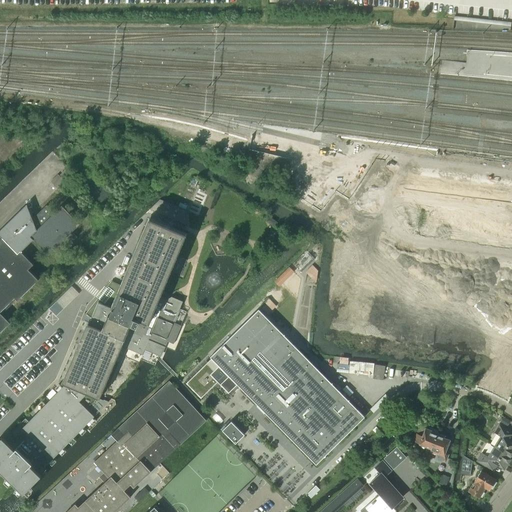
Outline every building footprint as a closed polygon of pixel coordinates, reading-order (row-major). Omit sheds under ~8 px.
[(410,172),(409,187),(409,188),(410,186),(419,187),(419,189),(420,189),(422,174),(410,172)] [(422,174),(420,189),(421,189),(421,187),(430,188),(430,190),(431,190),(432,175),(422,174)] [(432,175),(431,190),(432,190),(432,189),(441,190),(440,191),(441,192),(443,176),(432,175)] [(443,176),(441,192),(442,192),(443,190),(451,191),(451,193),(452,193),(454,178),(443,176)] [(454,178),(452,193),(453,193),(453,191),(462,192),(462,194),(463,194),(465,179),(454,178)] [(465,179),(463,194),(464,194),(464,193),(473,194),(473,195),(474,196),(476,180),(465,179)] [(476,180),(474,196),(475,196),(475,194),(484,195),(483,197),(484,197),(486,182),(476,180)] [(486,182),(484,197),(485,197),(486,195),(494,196),(494,198),(495,198),(497,183),(486,182)] [(497,183),(495,198),(496,198),(496,197),(505,198),(505,199),(506,200),(508,184),(497,183)] [(150,209),(186,225),(186,211),(160,199),(150,209)] [(405,214),(403,231),(412,232),(413,227),(423,228),(423,234),(425,234),(428,217),(429,204),(416,203),(414,215),(405,214)] [(428,217),(425,234),(434,235),(434,229),(445,231),(445,236),(447,237),(449,219),(451,207),(438,205),(436,218),(428,217)] [(449,219),(447,237),(456,238),(456,232),(467,233),(466,239),(469,239),(471,222),(473,210),(459,208),(458,220),(449,219)] [(471,222),(469,239),(477,240),(478,235),(489,236),(488,242),(491,242),(493,225),(495,212),(481,211),(480,223),(471,222)] [(493,225),(491,242),(499,243),(500,237),(511,239),(511,244),(511,214),(503,214),(502,226),(493,225)] [(173,344),(181,326),(180,325),(180,327),(173,324),(176,317),(176,316),(182,301),(171,297),(165,300),(158,297),(160,292),(164,284),(170,270),(176,255),(182,241),(185,233),(150,218),(144,233),(135,253),(122,285),(122,286),(111,281),(105,289),(86,314),(91,318),(92,318),(90,322),(85,329),(63,383),(64,384),(86,393),(98,397),(100,398),(115,361),(114,360),(120,346),(143,355),(146,348),(160,354),(166,339),(173,342),(173,344)] [(356,236),(356,238),(383,241),(384,228),(360,225),(359,236),(356,236)] [(356,238),(356,240),(358,240),(357,252),(381,255),(383,241),(356,238)] [(352,272),(351,274),(378,277),(380,264),(356,261),(354,272),(352,272)] [(293,272),(289,267),(275,281),(279,286),(293,272)] [(351,274),(351,276),(354,277),(353,288),(377,291),(378,277),(351,274)] [(395,291),(392,315),(405,317),(408,293),(395,291)] [(408,293),(405,317),(418,319),(421,295),(408,293)] [(421,295),(418,319),(431,320),(434,296),(421,295)] [(434,296),(431,320),(444,322),(447,298),(434,296)] [(447,298),(444,322),(458,323),(461,299),(447,298)] [(461,299),(458,323),(471,325),(474,301),(461,299)] [(474,301),(471,325),(484,327),(487,303),(474,301)] [(487,303),(484,327),(497,328),(500,304),(487,303)] [(259,309),(210,357),(211,358),(187,383),(185,381),(185,382),(202,400),(203,399),(201,398),(218,381),(211,374),(219,366),(229,376),(220,385),(232,398),(233,397),(229,393),(237,384),(316,464),(365,416),(259,309)] [(75,503),(65,511),(114,511),(131,497),(124,490),(131,484),(134,487),(151,471),(206,420),(169,380),(112,434),(118,441),(121,439),(122,440),(113,449),(115,451),(112,453),(108,449),(94,462),(105,473),(101,477),(106,482),(93,494),(86,500),(79,507),(75,503)] [(63,386),(45,405),(8,442),(2,436),(0,438),(0,470),(20,490),(22,491),(40,473),(95,416),(100,410),(95,404),(98,397),(86,393),(64,384),(63,386)] [(245,434),(231,421),(222,430),(235,443),(245,434)] [(511,432),(499,424),(494,432),(501,436),(494,446),(511,457),(511,455),(511,440),(511,441),(511,440),(511,432)] [(425,446),(431,448),(438,431),(430,428),(429,430),(425,429),(422,436),(417,434),(413,441),(422,444),(420,447),(424,449),(425,446)] [(431,448),(430,451),(437,453),(435,458),(445,462),(448,455),(444,454),(450,441),(444,438),(445,436),(437,433),(438,431),(431,448)] [(511,457),(494,446),(488,457),(481,453),(477,461),(490,469),(494,463),(504,469),(511,457)] [(397,448),(385,459),(394,468),(405,458),(397,448)] [(464,456),(461,474),(470,476),(471,466),(472,461),(464,456)] [(391,471),(382,461),(375,467),(381,473),(370,483),(373,486),(379,493),(375,496),(377,498),(374,500),(372,502),(361,511),(391,511),(395,510),(391,506),(396,502),(396,503),(403,497),(384,476),(391,471)] [(468,491),(479,498),(485,488),(489,490),(496,479),(481,470),(468,491)]
